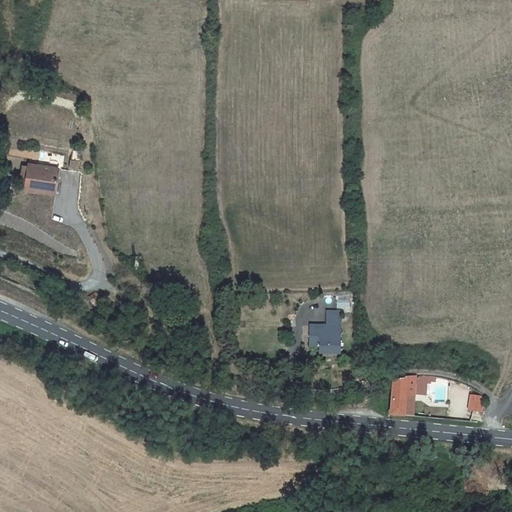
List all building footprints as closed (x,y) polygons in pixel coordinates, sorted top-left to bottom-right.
[(14,199),(28,202),(45,206),(51,180),(17,173),(17,178),(14,177),(10,197),(14,198),(14,199)] [(97,302),(88,306),(91,314),(100,311),(97,302)] [(335,315),(336,328),(348,328),(348,315),(335,315)] [(309,331),(310,352),(318,352),(336,351),(335,330),(309,331)] [(319,360),(337,359),(336,351),(318,352),(319,360)] [(410,384),(409,399),(418,399),(419,383),(410,384)] [(386,423),(402,424),(403,405),(409,405),(409,399),(410,384),(405,384),(404,388),(390,387),(386,423)] [(466,415),(480,417),(481,403),(468,402),(466,415)]
